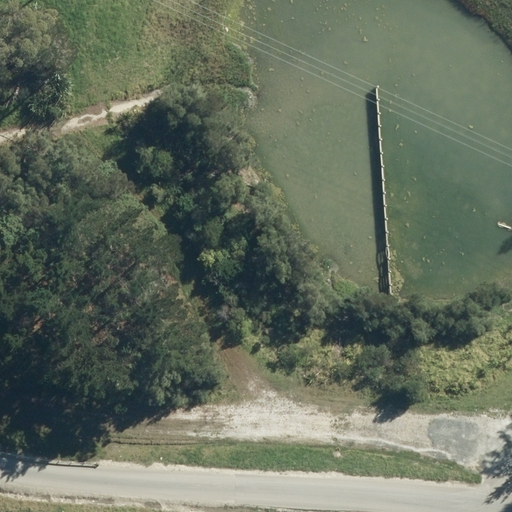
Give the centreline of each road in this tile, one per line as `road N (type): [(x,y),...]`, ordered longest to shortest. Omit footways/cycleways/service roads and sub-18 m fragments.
road 1 (track): [(0,465),(28,474),(420,502),(511,466)]
road 2 (track): [(0,135),(174,95)]
